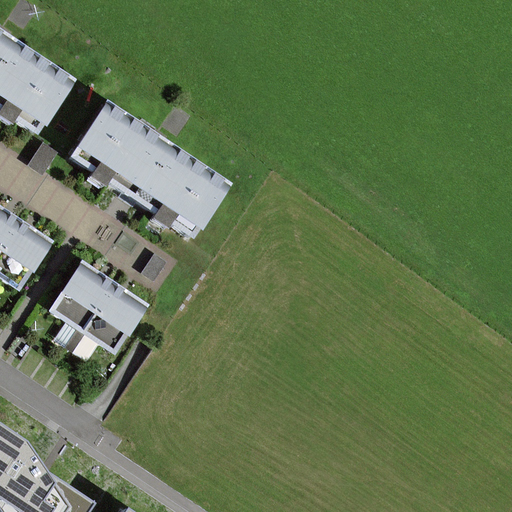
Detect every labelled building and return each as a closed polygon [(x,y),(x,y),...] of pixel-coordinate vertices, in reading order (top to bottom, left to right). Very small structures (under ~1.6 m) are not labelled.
[(76,81),(0,29),(0,114),(36,139),(76,81)] [(102,108),(64,162),(187,248),(225,194),(102,108)] [(0,214),(0,286),(16,297),(49,247),(28,233),(4,218),(0,214)] [(101,279),(83,267),(47,320),(111,363),(147,311),(123,295),(101,279)] [(0,431),(0,511),(85,511),(90,506),(43,474),(39,472),(21,445),(0,431)]
